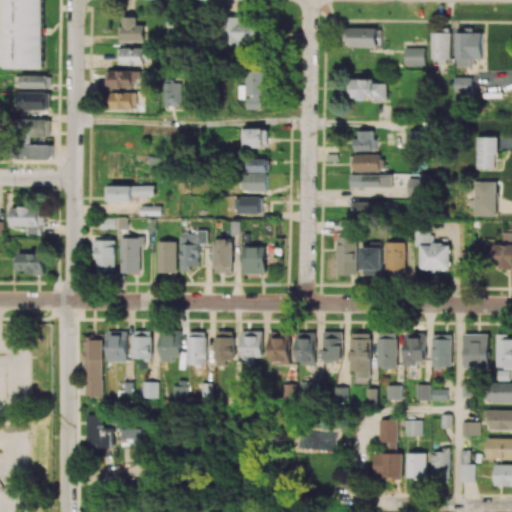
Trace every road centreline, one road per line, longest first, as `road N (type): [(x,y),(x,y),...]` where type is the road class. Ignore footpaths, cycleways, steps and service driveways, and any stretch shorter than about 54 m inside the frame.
road 1 (residential): [(511,305),(71,301)]
road 2 (residential): [(310,0),(307,304)]
road 3 (residential): [(75,0),(71,301)]
road 4 (residential): [(71,301),(66,511)]
road 5 (residential): [(511,505),(343,506)]
